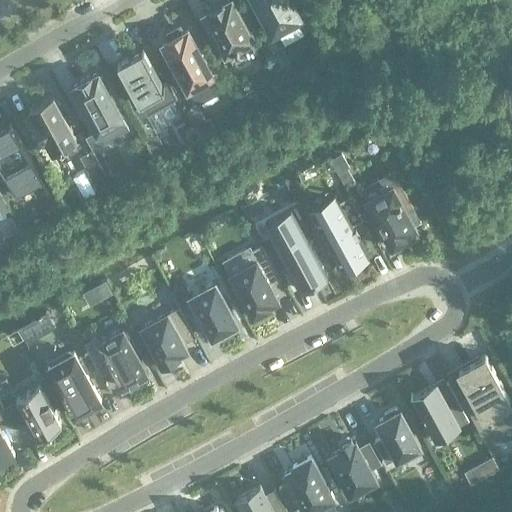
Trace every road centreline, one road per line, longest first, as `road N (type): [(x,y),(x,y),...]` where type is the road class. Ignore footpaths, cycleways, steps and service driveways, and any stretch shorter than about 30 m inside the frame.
road 1 (unclassified): [(474,274),(415,278),(30,482),(17,511)]
road 2 (unclassified): [(95,511),(442,321),(474,274)]
road 3 (residential): [(0,66),(122,0)]
